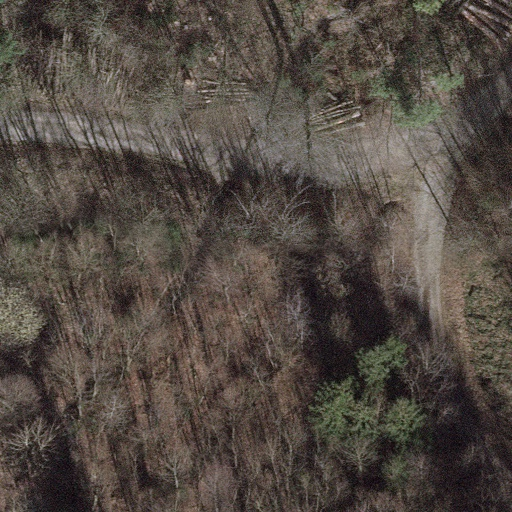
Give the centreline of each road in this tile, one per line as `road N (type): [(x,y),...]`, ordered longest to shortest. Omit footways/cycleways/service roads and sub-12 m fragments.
road 1 (track): [(0,125),(365,162),(466,130)]
road 2 (track): [(511,502),(435,333),(423,215),(466,130)]
